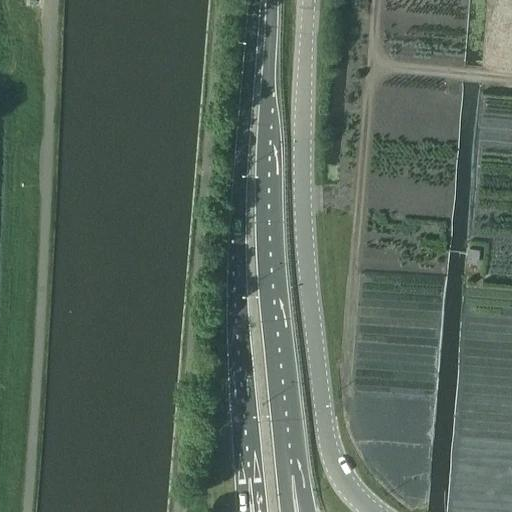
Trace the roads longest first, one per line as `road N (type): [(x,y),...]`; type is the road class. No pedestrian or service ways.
road 1 (unclassified): [(375,511),(333,462),(305,294),(308,0)]
road 2 (unclassified): [(26,511),(55,0)]
road 3 (primary): [(256,0),(236,256),(248,477)]
road 4 (primary): [(291,475),(273,272),(264,0)]
